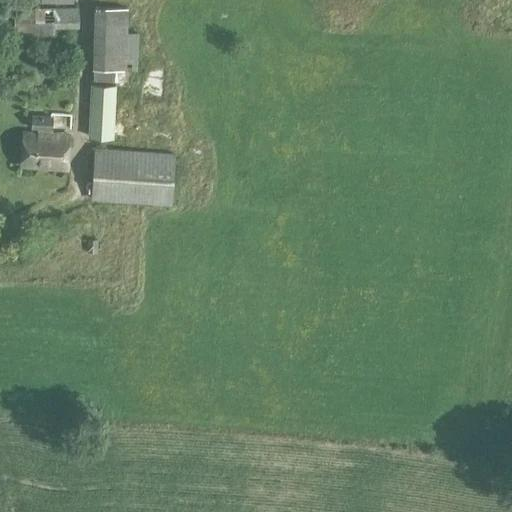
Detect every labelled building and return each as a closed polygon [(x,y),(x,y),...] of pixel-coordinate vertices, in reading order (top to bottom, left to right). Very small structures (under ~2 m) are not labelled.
[(129,7),(95,6),(93,68),(95,68),(94,81),(116,81),(116,85),(130,86),(131,70),(138,70),(140,32),(128,32),(129,7)] [(78,28),(78,7),(15,9),(15,35),(55,34),(55,29),(78,28)] [(117,86),(113,86),(92,84),(89,137),(114,138),(117,86)] [(54,116),(32,114),(31,129),(53,130),(54,116)] [(24,133),(22,166),(68,169),(70,135),(24,133)] [(95,147),(91,200),(172,205),(176,153),(95,147)]
